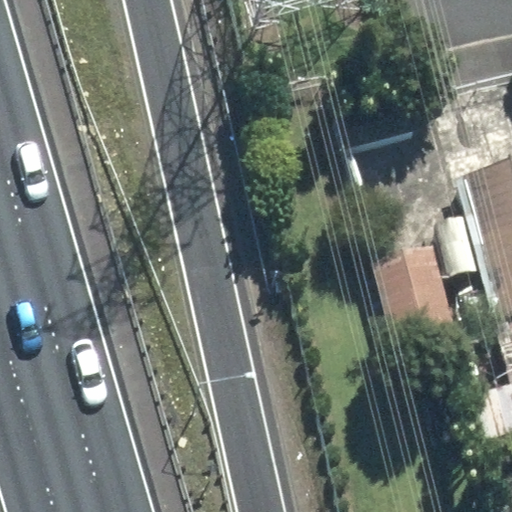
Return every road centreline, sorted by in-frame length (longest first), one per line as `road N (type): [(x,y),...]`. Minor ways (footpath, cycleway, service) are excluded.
road 1 (motorway): [(147,0),(262,511)]
road 2 (motorway): [(0,320),(55,511)]
